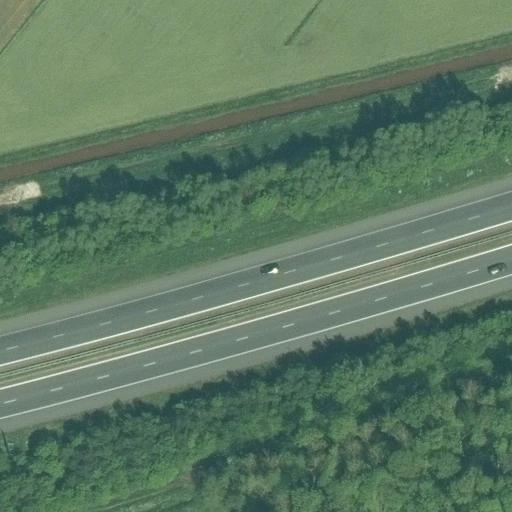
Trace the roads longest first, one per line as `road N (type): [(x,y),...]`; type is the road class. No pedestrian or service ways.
road 1 (motorway): [(511,206),(187,304),(0,349)]
road 2 (motorway): [(0,401),(202,351),(511,258)]
